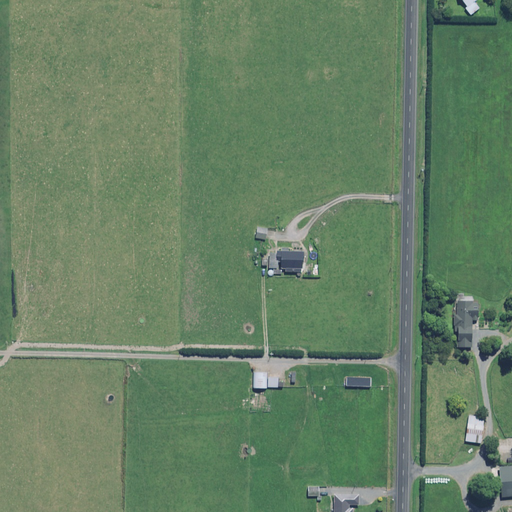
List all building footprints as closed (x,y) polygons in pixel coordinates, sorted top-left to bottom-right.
[(477,0),(461,0),(467,7),(465,9),(470,15),(479,8),(475,2),(477,0)] [(267,229),(256,228),(255,239),(265,240),(267,229)] [(267,266),(266,275),(283,276),(283,273),(301,274),(301,269),(302,262),(304,263),(305,252),(277,250),(277,254),(271,254),(271,257),(267,257),(267,260),(262,260),(261,266),(267,266)] [(478,302),(454,302),(453,326),(457,326),(457,348),(471,348),(472,320),(477,321),(478,302)] [(267,371),(252,371),(252,390),(267,390),(267,387),(282,387),(282,382),(278,382),(278,376),(267,376),(267,371)] [(369,379),(347,378),(347,387),(368,387),(369,379)] [(484,418),(468,416),(465,442),(481,444),(484,418)] [(502,498),(511,497),(511,466),(499,468),(502,498)] [(318,497),(318,487),(307,487),(307,497),(318,497)] [(358,506),(358,497),(334,496),(333,511),(351,511),(352,509),(349,509),(349,505),(358,506)]
